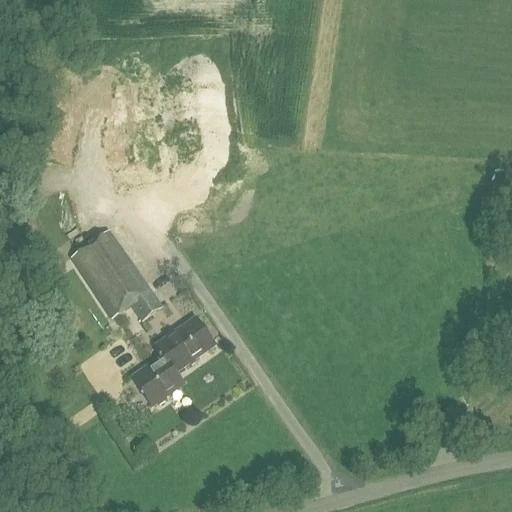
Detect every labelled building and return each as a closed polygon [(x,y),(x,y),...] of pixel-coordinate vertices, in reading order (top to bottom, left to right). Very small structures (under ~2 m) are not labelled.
[(245,177),(231,40),(174,45),(183,138),(213,135),(217,180),(245,177)] [(117,102),(121,121),(166,112),(162,92),(117,102)] [(511,214),(501,213),(500,220),(495,245),(511,248),(511,214)] [(143,322),(163,308),(111,232),(71,259),(113,320),(133,306),(143,322)] [(197,320),(157,348),(164,358),(177,374),(216,347),(197,320)] [(185,385),(164,358),(139,376),(142,381),(138,384),(154,407),(185,385)] [(49,426),(54,423),(49,414),(44,417),(49,426)]
